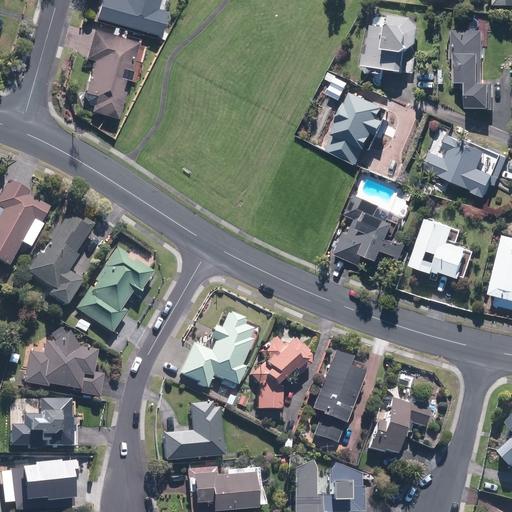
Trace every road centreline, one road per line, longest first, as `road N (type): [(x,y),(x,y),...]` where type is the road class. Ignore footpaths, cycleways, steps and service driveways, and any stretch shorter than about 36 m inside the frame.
road 1 (tertiary): [(212,243),(282,280),(484,348)]
road 2 (residential): [(130,511),(137,382),(212,243)]
road 3 (tertiary): [(20,131),(212,243)]
road 4 (residential): [(484,348),(453,473),(430,511)]
road 5 (residential): [(20,131),(57,0)]
